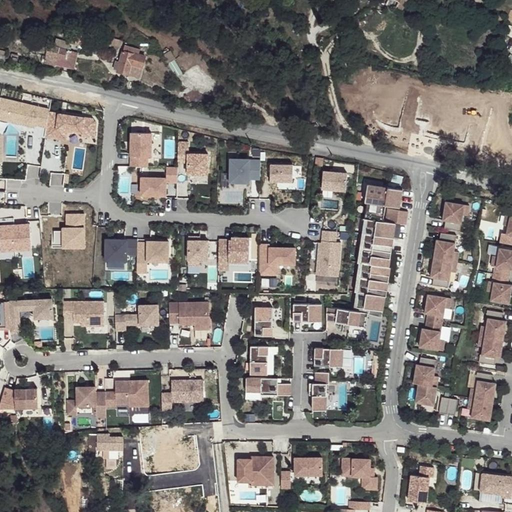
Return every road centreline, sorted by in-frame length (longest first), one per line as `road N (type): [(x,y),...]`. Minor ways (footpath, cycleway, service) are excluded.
road 1 (tertiary): [(428,166),(0,69)]
road 2 (residential): [(21,357),(219,357),(233,425),(382,431)]
road 3 (residential): [(399,421),(393,384),(428,166)]
